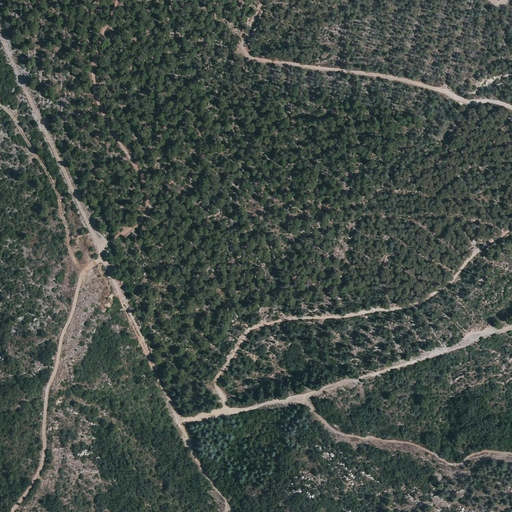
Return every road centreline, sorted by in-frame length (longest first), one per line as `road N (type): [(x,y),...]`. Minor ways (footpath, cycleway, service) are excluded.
road 1 (track): [(180,421),(0,32)]
road 2 (track): [(511,109),(487,97),(463,101),(440,85),(249,58),(242,47),(263,0)]
road 3 (track): [(118,0),(92,89),(136,159),(149,212),(101,253)]
road 4 (track): [(96,240),(87,246),(44,393),(39,466),(12,511)]
